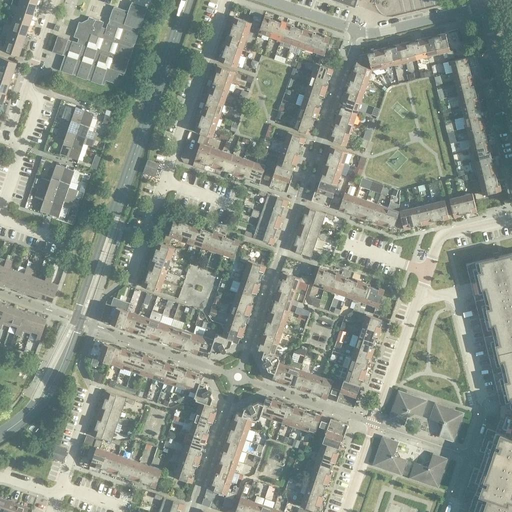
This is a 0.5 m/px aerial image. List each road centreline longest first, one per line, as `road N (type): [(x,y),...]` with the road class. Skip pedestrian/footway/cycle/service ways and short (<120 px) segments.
road 1 (residential): [(501,82),(482,9),(368,34),(257,0)]
road 2 (residential): [(132,276),(225,0)]
road 3 (residential): [(344,511),(413,291)]
road 4 (residential): [(66,243),(3,221),(23,146),(8,142)]
road 5 (residential): [(413,291),(431,298),(455,293),(481,401)]
road 6 (residential): [(8,142),(56,0)]
road 7 (residential): [(413,291),(433,235),(511,215)]
road 8 (residential): [(55,499),(95,384)]
